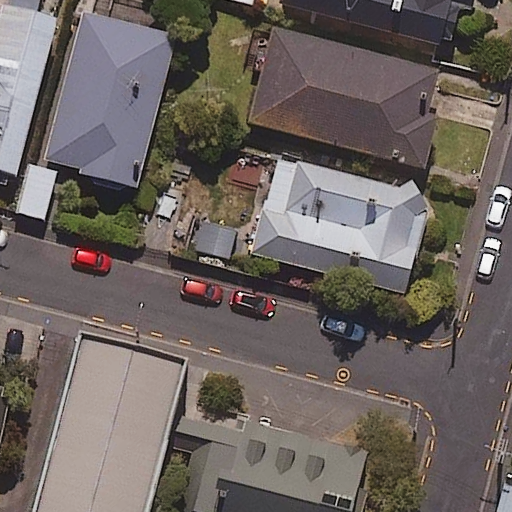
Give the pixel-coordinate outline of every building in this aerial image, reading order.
[(273,0),(437,44),(448,2),(470,8),(471,0),(273,0)] [(57,18),(3,2),(0,13),(0,169),(11,173),(57,18)] [(176,36),(84,9),(39,160),(131,187),(176,36)] [(436,63),(271,25),(248,124),(424,165),(438,106),(427,104),(436,63)] [(430,190),(279,149),(251,252),(402,293),(430,190)] [(55,171),(29,164),(16,211),(42,219),(55,171)] [(193,354),(81,325),(33,511),(358,511),(376,444),(243,411),(239,425),(179,410),(193,354)] [(0,433),(11,394),(0,391),(0,433)] [(511,511),(511,486),(503,484),(497,511),(511,511)]
